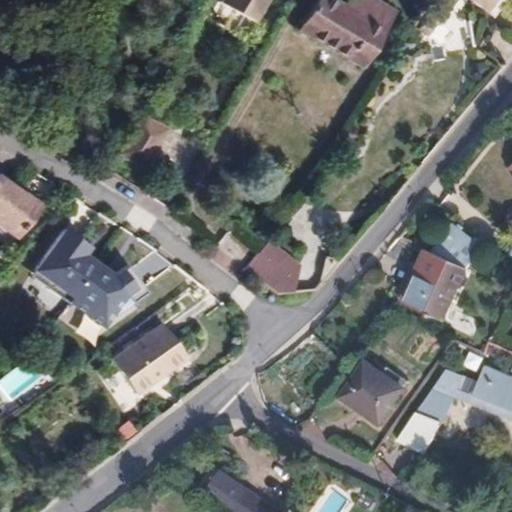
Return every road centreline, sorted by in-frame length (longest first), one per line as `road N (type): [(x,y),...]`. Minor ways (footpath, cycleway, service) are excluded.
road 1 (residential): [(283,331),(511,68)]
road 2 (residential): [(283,331),(0,141)]
road 3 (residential): [(454,511),(228,385)]
road 4 (residential): [(228,385),(65,511)]
